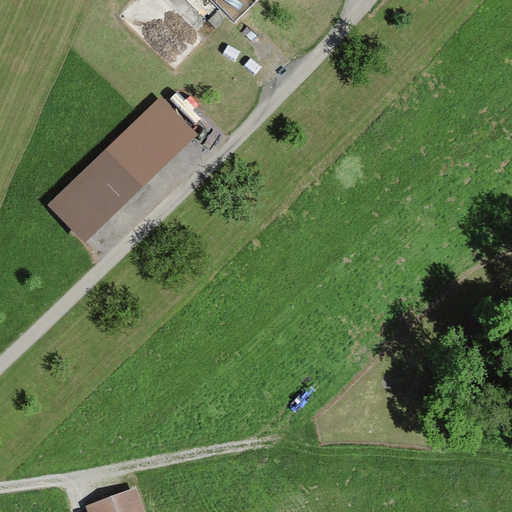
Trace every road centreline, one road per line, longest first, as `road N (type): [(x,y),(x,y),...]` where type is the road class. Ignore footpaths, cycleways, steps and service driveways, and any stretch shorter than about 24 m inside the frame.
road 1 (track): [(0,365),(373,0)]
road 2 (track): [(0,486),(293,445)]
